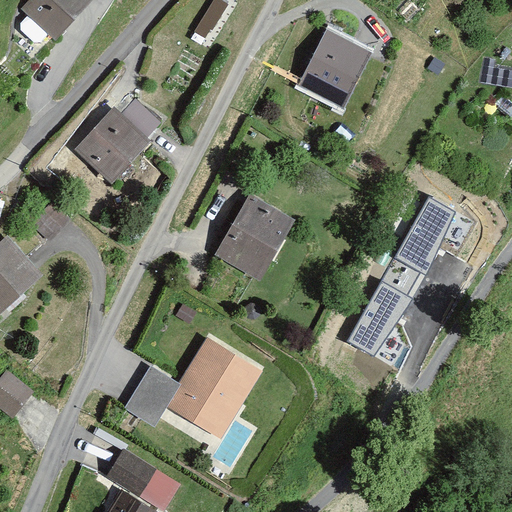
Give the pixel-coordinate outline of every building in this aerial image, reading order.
[(32,0),(24,9),(29,14),(20,23),(21,30),(34,42),(41,42),(49,33),(55,38),(89,0),(32,0)] [(215,39),(238,1),(236,0),(214,0),(197,28),(215,39)] [(370,60),(324,35),(296,86),(341,111),(370,60)] [(121,116),(115,110),(79,149),(111,179),(146,142),(143,139),(157,124),(134,102),(121,116)] [(455,213),(428,197),(347,341),(374,357),(412,298),(425,275),(455,213)] [(288,221),(248,199),(212,263),(253,285),(288,221)] [(0,312),(42,274),(9,238),(0,245),(0,312)] [(264,372),(208,337),(179,384),(151,367),(125,410),(154,428),(167,407),(221,441),(264,372)] [(34,393),(6,370),(0,377),(0,409),(13,420),(34,393)] [(179,485),(124,452),(109,477),(164,510),(179,485)] [(154,511),(124,493),(111,511),(154,511)]
